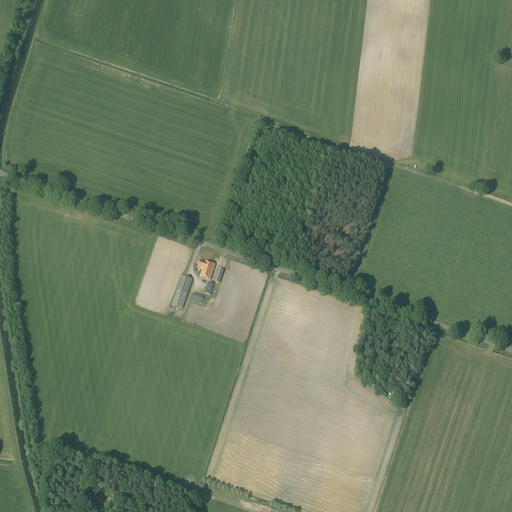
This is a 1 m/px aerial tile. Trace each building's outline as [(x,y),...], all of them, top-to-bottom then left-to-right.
[(210,280),(215,265),(208,263),(207,266),(206,269),(203,268),(202,269),(200,277),(210,280)] [(219,284),(224,271),(219,269),(215,282),(219,284)] [(182,309),(187,295),(192,280),(182,276),(172,306),(182,309)] [(210,296),(214,284),(208,282),(204,294),(210,296)] [(201,304),(204,297),(194,293),(191,301),(201,304)]
